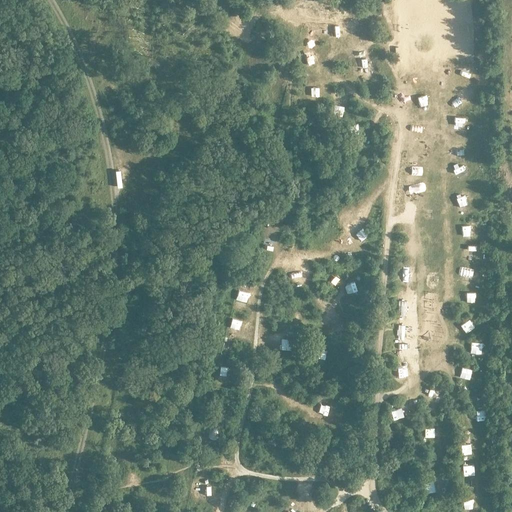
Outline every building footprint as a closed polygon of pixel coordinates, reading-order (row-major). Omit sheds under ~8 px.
[(336,36),(345,35),(343,24),(334,25),(336,36)] [(308,65),(319,63),(316,50),(305,53),(308,65)] [(319,86),(311,87),(312,95),(320,95),(319,86)] [(418,96),(419,106),(427,105),(427,95),(418,96)] [(456,166),(456,176),(468,175),(467,166),(456,166)] [(471,223),(464,225),(466,234),(473,233),(471,223)] [(357,231),(361,240),(369,236),(364,227),(357,231)] [(476,277),(477,267),(465,265),(463,275),(476,277)] [(344,284),(347,293),(358,290),(355,281),(344,284)] [(467,291),(467,301),(476,301),(476,291),(467,291)] [(232,317),(230,328),(239,330),(242,320),(232,317)] [(399,328),(409,327),(409,317),(399,318),(399,328)] [(470,318),(461,324),(466,332),(475,326),(470,318)] [(282,337),(281,348),(292,348),(292,338),(282,337)] [(326,353),(329,342),(322,340),(318,351),(326,353)] [(471,340),(469,351),(481,353),(483,342),(471,340)] [(470,378),(472,368),(461,366),(459,376),(470,378)] [(328,415),(330,405),(320,403),(318,413),(328,415)] [(403,408),(392,409),(393,418),(404,417),(403,408)] [(484,408),(477,408),(477,418),(485,418),(484,408)] [(208,423),(207,434),(216,435),(217,424),(208,423)] [(471,438),(461,438),(461,449),(471,449),(471,438)] [(464,465),(464,473),(473,473),(473,465),(464,465)] [(464,502),(465,511),(474,510),(473,501),(464,502)]
